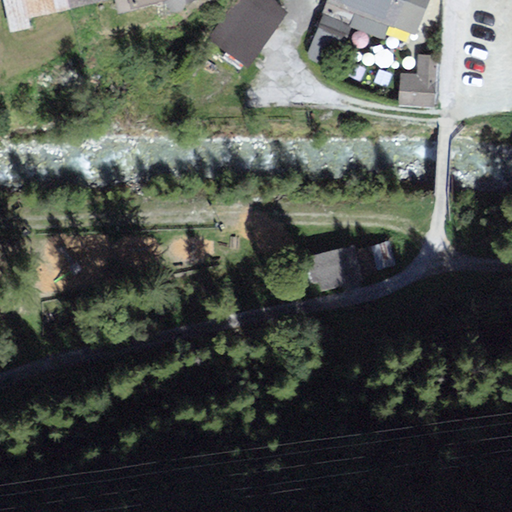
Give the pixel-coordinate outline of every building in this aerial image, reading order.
[(0,0),(0,11),(4,30),(26,26),(24,15),(63,8),(61,0),(0,0)] [(61,0),(63,8),(97,0),(61,0)] [(274,2),(270,0),(246,0),(212,45),(240,67),(271,22),(262,17),(274,2)] [(331,0),(315,40),(340,50),(350,24),(383,37),(389,23),(413,33),(425,0),(331,0)] [(433,106),(435,57),(420,56),(419,75),(415,75),(403,75),(402,104),(433,106)] [(388,243),(356,251),(363,275),(395,267),(388,243)] [(360,279),(352,246),(311,257),(319,289),(360,279)]
